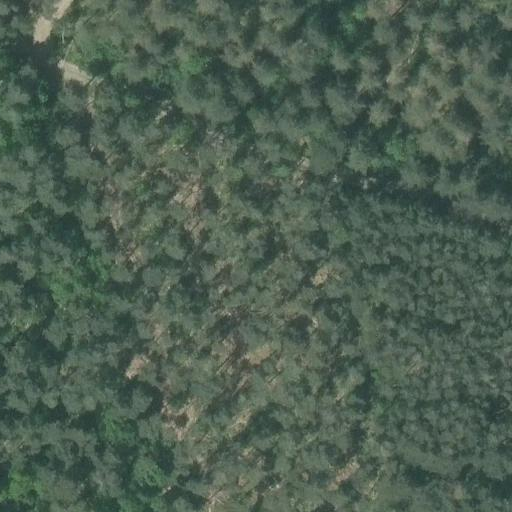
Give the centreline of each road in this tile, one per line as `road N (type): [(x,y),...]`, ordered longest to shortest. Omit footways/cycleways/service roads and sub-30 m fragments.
road 1 (track): [(511,225),(419,187),(318,169),(173,118),(40,45)]
road 2 (track): [(40,45),(179,511)]
